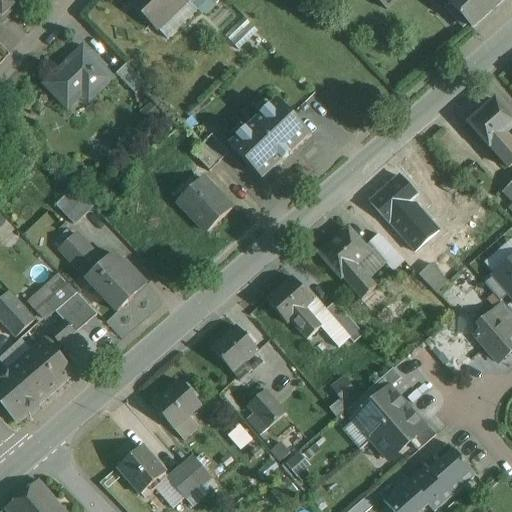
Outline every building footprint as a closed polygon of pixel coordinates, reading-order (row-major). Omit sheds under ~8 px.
[(0,0),(0,19),(21,0),(0,0)] [(131,0),(129,2),(156,29),(167,40),(197,11),(186,0),(131,0)] [(186,0),(197,11),(208,0),(186,0)] [(375,0),(386,10),(396,0),(434,0),(442,8),(447,3),(450,0),(375,0)] [(450,0),(447,3),(442,8),(432,17),(453,40),(468,26),(471,30),(504,0),(450,0)] [(228,36),(239,47),(257,30),(246,19),(228,36)] [(83,49),(45,85),(67,108),(89,88),(96,95),(112,80),(83,49)] [(146,85),(126,65),(116,74),(135,95),(146,85)] [(310,136),(277,101),(229,146),(263,181),(310,136)] [(511,128),(511,119),(495,101),(468,124),(489,149),(490,148),(509,169),(511,166),(511,143),(505,135),(511,128)] [(229,154),(212,136),(203,145),(220,163),(229,154)] [(220,163),(203,145),(193,155),(210,172),(220,163)] [(400,178),(371,204),(389,224),(390,223),(412,203),(418,198),(400,178)] [(232,210),(202,179),(178,202),(208,233),(232,210)] [(511,183),(502,193),(511,203),(511,183)] [(93,206),(75,188),(56,206),(74,225),(93,206)] [(438,232),(412,203),(390,223),(415,252),(438,232)] [(0,243),(15,230),(0,213),(0,243)] [(348,229),(319,255),(341,280),(342,279),(362,301),(377,288),(357,266),(370,254),(348,229)] [(104,263),(76,234),(60,250),(87,279),(104,263)] [(396,253),(379,236),(369,245),(386,263),(396,253)] [(87,279),(86,280),(118,313),(147,286),(124,262),(123,264),(114,254),(104,263),(87,279)] [(511,255),(488,277),(511,304),(511,255)] [(448,283),(431,265),(419,276),(436,294),(448,283)] [(292,278),(266,301),(287,326),(292,322),(308,340),(321,328),(305,310),(314,303),(292,278)] [(68,285),(46,304),(51,310),(52,309),(55,313),(77,294),(68,285)] [(8,294),(0,301),(0,317),(17,302),(8,294)] [(77,294),(55,313),(64,322),(65,322),(76,334),(97,316),(77,294)] [(343,331),(326,312),(316,301),(314,303),(305,310),(321,328),(335,343),(339,347),(344,343),(349,338),(343,331)] [(17,302),(0,317),(0,321),(7,329),(25,312),(17,302)] [(335,303),(326,312),(343,331),(353,323),(335,303)] [(511,315),(502,304),(491,314),(492,314),(511,336),(511,315)] [(25,312),(7,329),(16,339),(34,322),(25,312)] [(511,336),(492,314),(485,320),(473,320),(472,336),(476,337),(500,363),(511,352),(511,336)] [(64,322),(50,334),(61,347),(76,334),(65,322),(64,322)] [(237,327),(211,350),(233,374),(259,352),(237,327)] [(43,340),(31,351),(21,339),(0,358),(0,362),(8,371),(39,406),(40,406),(75,375),(43,340)] [(339,347),(335,343),(327,350),(344,370),(357,358),(344,343),(339,347)] [(393,370),(366,393),(374,402),(390,389),(401,380),(393,370)] [(39,406),(8,371),(0,377),(0,402),(18,424),(39,406)] [(344,380),(333,388),(345,404),(355,396),(344,380)] [(180,382),(153,406),(179,437),(188,429),(183,422),(201,406),(180,382)] [(374,402),(354,420),(372,441),(408,409),(390,389),(374,402)] [(285,415),(265,392),(248,407),(268,430),(285,415)] [(408,409),(372,441),(390,462),(410,443),(426,430),(425,429),(408,409)] [(285,415),(268,430),(277,440),(294,425),(285,415)] [(426,430),(410,443),(418,452),(436,436),(428,427),(425,429),(426,430)] [(408,480),(383,502),(392,511),(420,511),(428,506),(433,511),(435,511),(476,477),(448,445),(435,457),(441,464),(431,473),(425,465),(423,466),(427,470),(411,484),(408,480)] [(142,447),(118,468),(142,496),(166,475),(142,447)] [(211,478),(195,458),(182,469),(198,489),(211,478)] [(296,459),(287,466),(297,477),(306,470),(296,459)] [(198,489),(182,469),(169,480),(186,500),(198,489)] [(306,470),(297,477),(302,482),(310,475),(306,470)] [(65,511),(39,481),(5,510),(6,511),(65,511)] [(366,498),(349,511),(367,511),(374,507),(366,498)]
